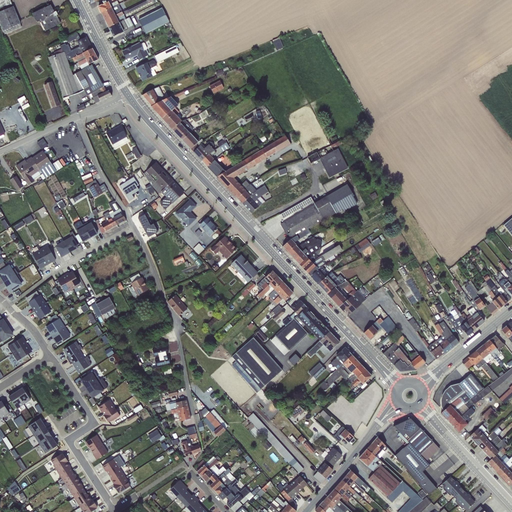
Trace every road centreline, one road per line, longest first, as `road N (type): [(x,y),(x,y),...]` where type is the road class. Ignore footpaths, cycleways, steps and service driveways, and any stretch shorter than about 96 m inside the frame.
road 1 (secondary): [(379,367),(129,95)]
road 2 (residential): [(49,357),(93,422),(68,440),(113,511),(136,495)]
road 3 (residential): [(133,227),(173,315),(193,414)]
road 4 (residential): [(77,116),(133,227)]
